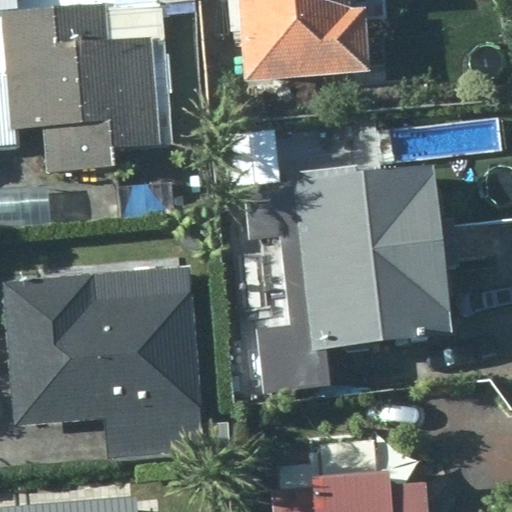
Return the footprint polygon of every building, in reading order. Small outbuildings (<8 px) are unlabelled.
[(246,0),(254,91),(383,81),(378,18),(361,20),(361,9),(371,8),(370,0),(246,0)] [(123,150),(163,148),(156,40),(115,43),(112,9),(8,16),(16,134),(51,131),(54,177),(124,172),(123,150)] [(464,341),(443,170),(251,193),(258,242),(308,236),(320,334),(265,342),(272,399),(340,392),(336,356),(464,341)] [(210,454),(197,297),(99,304),(97,278),(10,285),(22,430),(108,423),(111,463),(210,454)] [(394,488),(393,476),(376,477),(374,445),(310,450),(311,465),(252,469),(256,511),(424,511),(422,486),(394,488)]
